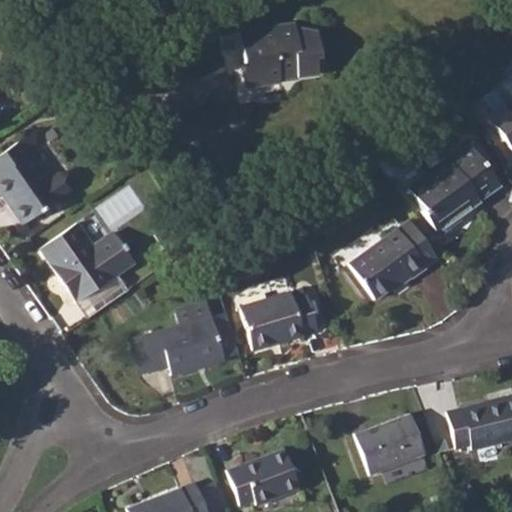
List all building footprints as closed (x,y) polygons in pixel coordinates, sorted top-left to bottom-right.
[(287,25),(240,31),(245,61),(242,62),(245,83),(260,81),(260,83),(279,81),(279,78),(316,74),(312,48),(315,48),(316,47),(314,27),(291,25),(287,25)] [(511,150),(511,99),(511,100),(501,85),(478,102),(488,117),(487,117),(511,150)] [(366,124),(348,137),(357,150),(375,137),(366,124)] [(18,140),(0,152),(0,190),(10,205),(8,207),(20,224),(68,191),(71,181),(66,173),(55,174),(46,180),(18,140)] [(469,144),(408,187),(422,208),(420,211),(436,234),(459,218),(454,211),(475,197),(478,201),(498,185),(469,144)] [(257,164),(241,177),(261,200),(276,187),(257,164)] [(184,216),(154,237),(171,260),(200,240),(184,216)] [(114,276),(96,250),(76,222),(37,249),(75,303),(114,276)] [(423,267),(396,229),(347,264),(372,299),(406,274),(409,278),(423,267)] [(289,292),(238,307),(251,351),(303,335),(302,332),(316,329),(305,296),(292,300),(289,292)] [(209,316),(179,325),(143,336),(151,369),(166,364),(170,375),(223,359),(221,353),(235,348),(225,315),(224,312),(209,316)] [(511,393),(444,413),(454,448),(469,445),(470,450),(511,438),(511,393)] [(406,414),(353,434),(368,475),(421,454),(406,414)] [(281,449),(224,471),(238,507),(253,501),(254,506),(297,489),(281,449)] [(203,511),(193,484),(125,510),(126,511),(203,511)]
